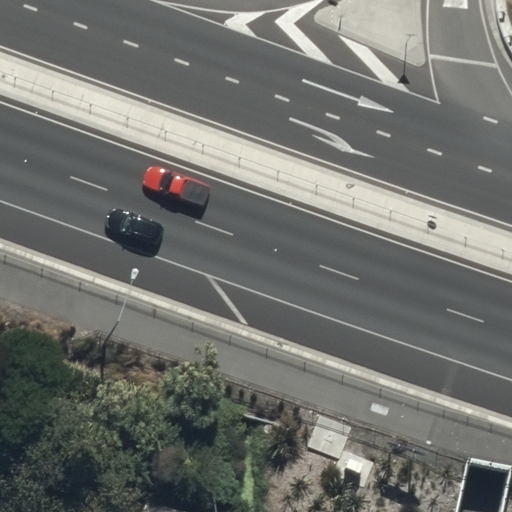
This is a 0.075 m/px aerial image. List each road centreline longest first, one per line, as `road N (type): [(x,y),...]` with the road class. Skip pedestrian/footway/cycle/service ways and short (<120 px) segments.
road 1 (trunk): [(511,332),(0,152)]
road 2 (trunk): [(22,0),(511,172)]
road 3 (trunk): [(462,0),(478,90),(511,159)]
